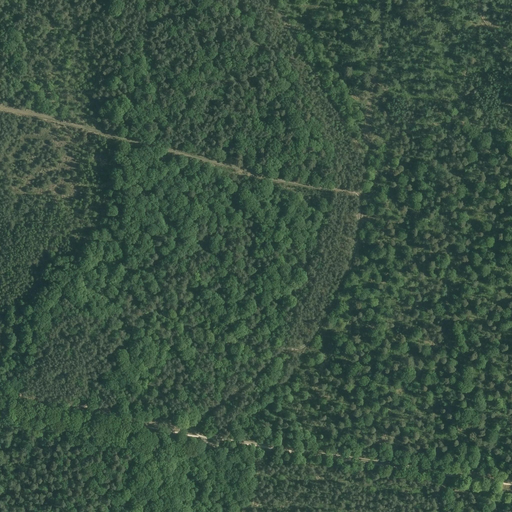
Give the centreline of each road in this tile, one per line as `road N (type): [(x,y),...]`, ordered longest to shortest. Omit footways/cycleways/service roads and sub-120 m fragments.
road 1 (track): [(270,0),(359,152),(355,242),(304,345),(279,351),(188,430)]
road 2 (track): [(0,107),(360,196)]
road 3 (track): [(511,480),(188,430)]
road 4 (track): [(188,430),(0,390)]
road 5 (track): [(304,345),(210,435)]
road 6 (track): [(227,439),(175,466),(137,511)]
